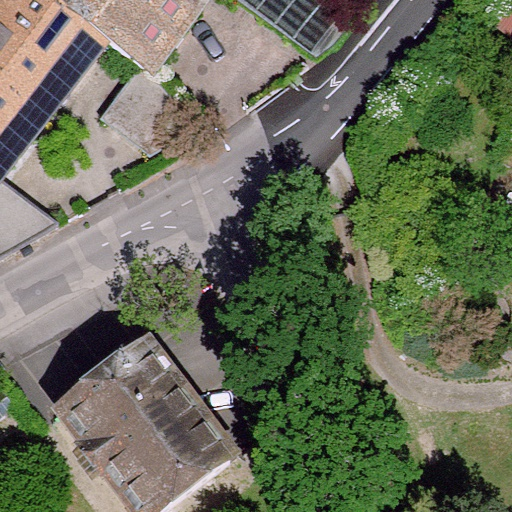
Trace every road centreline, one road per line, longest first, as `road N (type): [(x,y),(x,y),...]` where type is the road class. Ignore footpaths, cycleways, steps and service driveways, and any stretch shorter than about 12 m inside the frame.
road 1 (tertiary): [(206,193),(258,312),(309,511)]
road 2 (tertiary): [(429,0),(316,123),(206,193)]
road 3 (tertiary): [(206,193),(0,301)]
